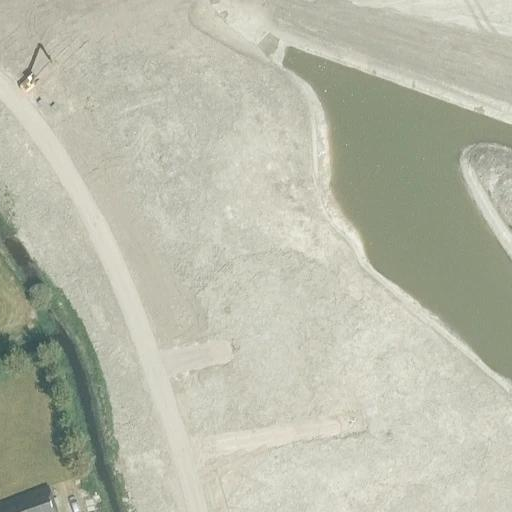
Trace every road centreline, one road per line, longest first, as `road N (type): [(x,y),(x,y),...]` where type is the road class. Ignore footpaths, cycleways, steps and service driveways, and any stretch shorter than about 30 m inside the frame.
road 1 (residential): [(194,511),(107,259),(61,165),(0,85)]
road 2 (residential): [(299,0),(0,57)]
road 3 (residential): [(511,74),(315,0)]
